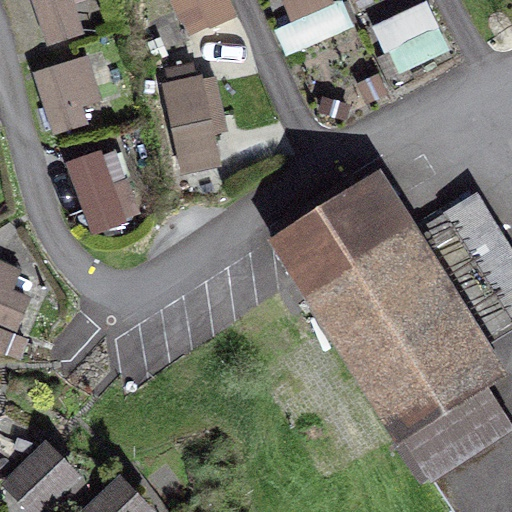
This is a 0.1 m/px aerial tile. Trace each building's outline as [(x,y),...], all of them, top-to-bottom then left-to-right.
[(86,31),(77,0),(33,0),(46,43),(86,31)] [(230,0),(170,0),(187,38),(238,16),(230,0)] [(278,0),(294,51),(352,33),(341,0),(278,0)] [(375,25),(399,76),(452,51),(428,1),(375,25)] [(91,56),(34,70),(49,133),(106,120),(91,56)] [(236,162),(215,73),(163,86),(184,174),(236,162)] [(72,159),(88,233),(136,222),(119,149),(72,159)] [(288,246),(455,511),(511,511),(511,434),(481,386),(503,373),(385,185),(288,246)] [(0,322),(13,328),(30,282),(0,270),(0,322)] [(0,446),(12,440),(0,416),(0,446)] [(3,487),(30,511),(46,511),(84,470),(47,437),(3,487)] [(85,511),(156,511),(160,509),(122,473),(85,511)]
